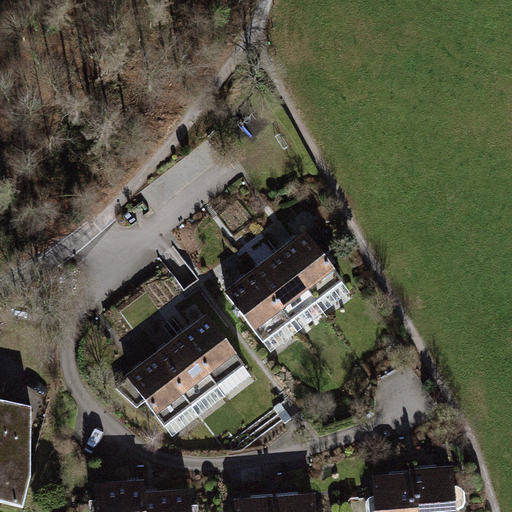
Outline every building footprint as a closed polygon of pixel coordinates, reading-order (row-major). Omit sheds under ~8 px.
[(306,232),(279,253),(324,313),(352,292),(306,232)] [(278,254),(250,275),(296,335),(324,314),(278,254)] [(250,275),(222,296),(268,356),(295,335),(250,275)] [(209,316),(181,337),(226,397),(254,376),(209,316)] [(180,338),(152,358),(198,418),(225,397),(180,338)] [(152,359),(124,380),(170,440),(197,419),(152,359)] [(29,411),(0,405),(0,505),(21,510),(32,478),(29,411)] [(459,511),(456,468),(414,472),(416,511),(459,511)] [(416,511),(413,474),(370,477),(373,511),(416,511)] [(143,511),(142,486),(96,489),(97,511),(143,511)] [(190,511),(190,494),(143,498),(144,511),(190,511)] [(318,511),(318,497),(276,499),(276,511),(318,511)] [(276,511),(276,499),(234,501),(234,511),(276,511)]
